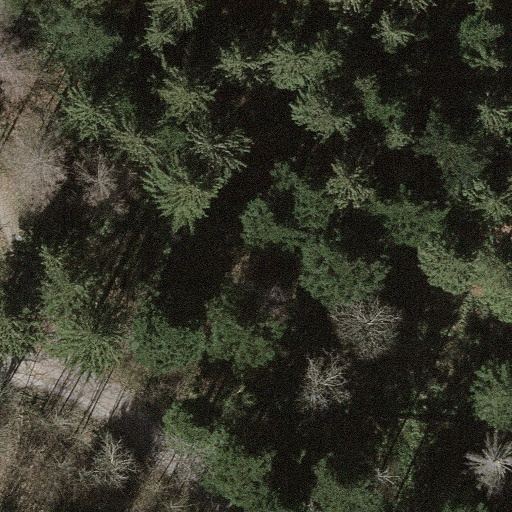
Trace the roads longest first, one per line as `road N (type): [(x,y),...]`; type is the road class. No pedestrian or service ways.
road 1 (track): [(56,364),(236,511)]
road 2 (track): [(56,364),(0,210)]
